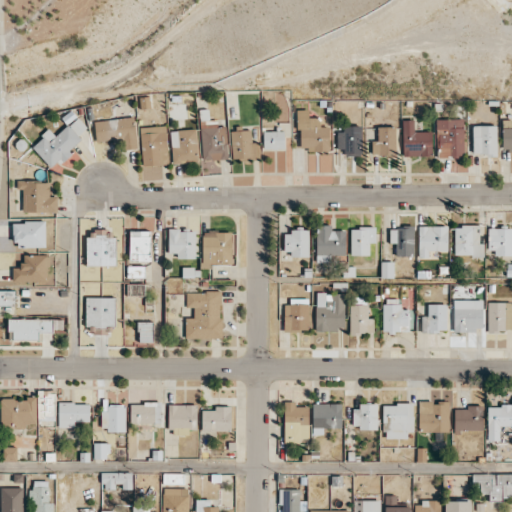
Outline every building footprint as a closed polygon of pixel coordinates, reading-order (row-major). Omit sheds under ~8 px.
[(298,149),(330,149),(330,126),(320,126),(320,117),(309,118),(309,109),(298,110),(298,149)] [(31,146),(52,169),(83,140),(79,135),(87,127),(77,117),(56,136),(49,129),(31,146)] [(122,149),(136,149),(135,118),(95,120),(95,141),(122,140),(122,149)] [(437,158),(464,157),(463,119),(436,119),(437,158)] [(403,156),(432,156),(431,131),(414,131),(414,120),(402,120),(403,156)] [(202,160),(227,159),(226,124),(201,125),(202,160)] [(140,127),(142,166),(168,165),(166,125),(140,127)] [(362,125),(343,125),(343,132),(337,132),(337,149),(344,149),(344,156),(362,156),(362,125)] [(496,125),(472,125),(473,155),(497,155),(496,125)] [(377,127),(377,140),(371,140),(372,155),(396,154),(395,126),(377,127)] [(511,150),(511,126),(502,126),(502,151),(511,150)] [(251,128),(231,129),(232,161),(260,161),(260,142),(251,142),(251,128)] [(171,162),(197,162),(197,129),(171,130),(171,162)] [(263,150),(285,150),(285,131),(263,131),(263,150)] [(23,212),(57,212),(57,196),(49,196),(49,181),(17,181),(17,189),(22,189),(23,212)] [(45,247),(45,221),(14,222),(14,247),(45,247)] [(331,224),(316,225),(317,261),(326,261),(326,255),(346,255),(345,230),(331,230),(331,224)] [(448,226),(419,226),(419,257),(429,257),(429,251),(448,251),(448,226)] [(455,226),(454,256),(483,256),(484,243),(479,243),(479,226),(455,226)] [(351,255),(370,255),(370,243),(375,243),(375,227),(351,227),(351,255)] [(390,227),(389,243),(396,243),(395,256),(414,256),(414,227),(390,227)] [(511,253),(511,227),(487,228),(488,254),(511,253)] [(87,265),(116,265),(116,231),(87,230),(87,265)] [(196,258),(195,230),(168,231),(168,253),(177,253),(177,258),(196,258)] [(309,255),(308,230),(284,230),(284,255),(309,255)] [(151,231),(129,231),(129,261),(151,261),(151,231)] [(231,265),(233,232),(202,231),(201,268),(210,269),(210,264),(231,265)] [(13,268),(13,282),(52,281),(52,254),(22,255),(22,268),(13,268)] [(381,278),(393,278),(394,262),(381,261),(381,278)] [(127,277),(144,277),(144,266),(127,266),(127,277)] [(145,295),(144,284),(126,284),(127,295),(145,295)] [(14,291),(0,290),(0,305),(14,305),(14,291)] [(185,338),(221,338),(221,291),(186,291),(186,307),(194,307),(194,318),(185,318),(185,338)] [(316,330),(345,330),(345,292),(315,293),(316,330)] [(86,325),(94,325),(94,333),(115,333),(115,297),(85,297),(86,325)] [(383,332),(409,331),(409,309),(399,309),(399,298),(382,299),(383,332)] [(283,300),(284,331),(309,330),(308,299),(283,300)] [(453,331),(482,331),(482,300),(454,299),(453,331)] [(488,331),(511,330),(511,302),(487,303),(488,331)] [(350,333),(374,333),(374,318),(368,318),(368,305),(350,304),(350,333)] [(422,332),(447,332),(447,304),(428,304),(427,316),(422,316),(422,332)] [(38,340),(38,330),(63,331),(64,319),(8,318),(8,331),(14,331),(13,340),(38,340)] [(152,322),(138,322),(138,342),(152,342),(152,322)] [(55,390),(37,390),(38,421),(56,421),(55,390)] [(1,429),(26,428),(26,424),(37,424),(36,398),(0,398),(1,429)] [(284,443),(300,443),(300,439),(309,438),(308,406),(296,406),(295,401),(284,401),(284,443)] [(449,432),(449,401),(419,401),(418,432),(449,432)] [(90,403),(58,402),(58,427),(75,427),(75,422),(89,422),(90,403)] [(130,403),(130,424),(161,424),(161,403),(130,403)] [(312,404),(313,433),(323,433),(323,428),(342,428),(341,403),(312,404)] [(407,438),(407,432),(414,432),(413,403),(383,404),(384,439),(407,438)] [(197,405),(169,404),(169,435),(188,435),(189,429),(197,430),(197,405)] [(126,405),(103,405),(102,431),(125,431),(126,405)] [(352,405),(353,428),(377,428),(377,405),(352,405)] [(511,426),(511,405),(487,406),(488,440),(500,440),(500,426),(511,426)] [(483,430),(483,406),(454,407),(454,430),(483,430)] [(201,408),(202,431),(231,431),(230,407),(201,408)] [(93,458),(109,458),(109,443),(93,442),(93,458)] [(3,461),(16,461),(17,447),(3,447),(3,461)] [(132,472),(102,472),(102,487),(122,487),(122,489),(132,489),(132,472)] [(183,474),(163,473),(163,483),(183,483),(183,474)] [(511,473),(472,474),(472,482),(480,481),(480,493),(489,493),(489,499),(511,498),(511,473)] [(53,511),(54,503),(49,503),(49,481),(32,481),(31,511),(53,511)] [(22,511),(23,488),(1,487),(0,511),(22,511)] [(162,511),(188,511),(188,488),(162,488),(162,511)] [(299,511),(300,489),(279,489),(279,503),(282,503),(281,511),(299,511)] [(384,511),(409,511),(409,506),(396,506),(397,495),(385,495),(384,511)] [(210,499),(196,499),(195,511),(218,511),(219,506),(210,506),(210,499)] [(380,511),(380,500),(354,500),(353,511),(380,511)] [(440,511),(441,501),(415,501),(414,511),(440,511)] [(444,511),(471,511),(471,501),(445,501),(444,511)] [(132,511),(147,511),(148,504),(133,503),(132,511)]
